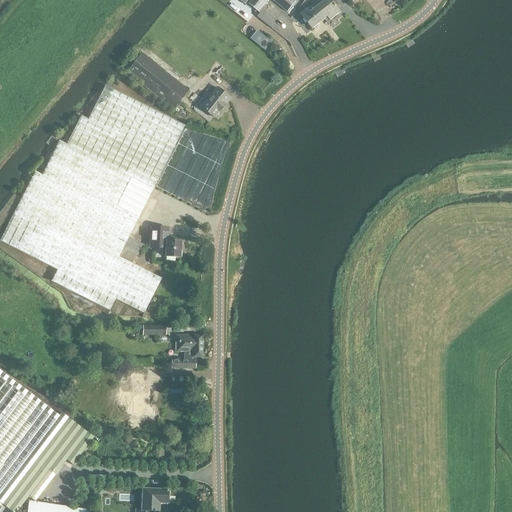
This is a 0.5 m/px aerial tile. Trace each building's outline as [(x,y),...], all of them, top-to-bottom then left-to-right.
[(271,0),(288,13),(296,2),(294,0),(271,0)] [(337,8),(339,6),(334,0),(327,0),(317,8),(326,20),(328,18),(330,21),(340,13),(337,8)] [(326,20),(317,8),(314,5),(301,15),(313,30),(326,20)] [(274,28),(278,22),(262,11),(258,16),(274,28)] [(142,53),(127,72),(174,109),(189,91),(142,53)] [(184,126),(105,86),(88,120),(81,117),(66,145),(59,142),(42,176),(35,172),(0,241),(57,270),(51,282),(109,311),(115,299),(144,314),(161,279),(118,258),(123,249),(139,257),(145,246),(128,238),(149,197),(184,126)] [(217,89),(201,107),(214,118),(229,99),(217,89)] [(168,241),(168,229),(151,228),(150,248),(165,249),(165,257),(180,258),(181,242),(168,241)] [(143,336),(165,336),(165,327),(143,327),(143,336)] [(204,358),(203,336),(176,336),(176,353),(190,353),(190,361),(172,360),(172,369),(196,370),(195,361),(194,361),(194,358),(204,358)] [(0,511),(1,511),(3,511),(16,511),(49,470),(55,475),(66,461),(73,466),(94,438),(61,413),(59,416),(0,371),(0,511)] [(120,406),(119,422),(126,422),(126,423),(156,424),(157,407),(144,406),(145,386),(143,386),(143,377),(127,376),(126,386),(130,387),(129,405),(127,405),(127,407),(120,406)] [(121,450),(121,449),(120,446),(119,444),(118,442),(117,440),(115,438),(112,436),(110,436),(107,436),(103,436),(100,438),(97,440),(96,442),(95,444),(94,446),(94,449),(94,452),(95,454),(96,457),(97,458),(101,461),(106,463),(108,463),(112,462),(114,461),(116,459),(118,457),(119,455),(120,452),(121,450)] [(151,451),(151,450),(150,448),(150,445),(148,443),(147,441),(145,439),(142,438),(140,437),(138,437),(135,437),(132,438),(131,438),(128,440),(126,443),(125,444),(124,447),(124,450),(124,452),(125,455),(126,457),(127,459),(129,461),(132,463),(136,464),(139,464),(141,463),(143,462),(146,460),(148,458),(149,456),(150,453),(151,451)] [(142,511),(147,511),(167,511),(168,491),(143,490),(142,511)] [(87,511),(88,510),(39,502),(29,501),(27,511),(87,511)]
